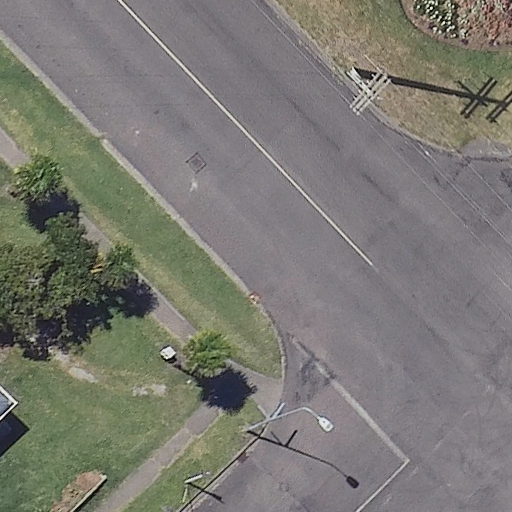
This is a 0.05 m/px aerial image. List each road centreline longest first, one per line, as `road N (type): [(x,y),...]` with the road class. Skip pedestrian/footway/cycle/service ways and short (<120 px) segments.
road 1 (residential): [(113,0),(471,372)]
road 2 (residential): [(471,372),(407,466),(360,511)]
